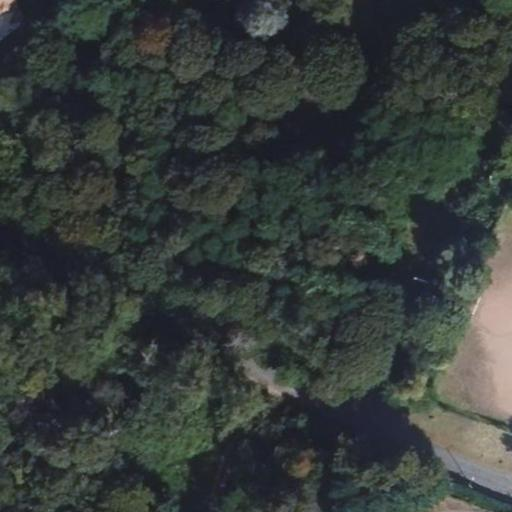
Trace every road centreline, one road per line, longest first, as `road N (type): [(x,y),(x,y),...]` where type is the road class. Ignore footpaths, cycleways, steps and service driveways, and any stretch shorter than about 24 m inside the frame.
road 1 (residential): [(511,491),(324,407),(0,222)]
road 2 (track): [(345,417),(445,186),(511,132)]
